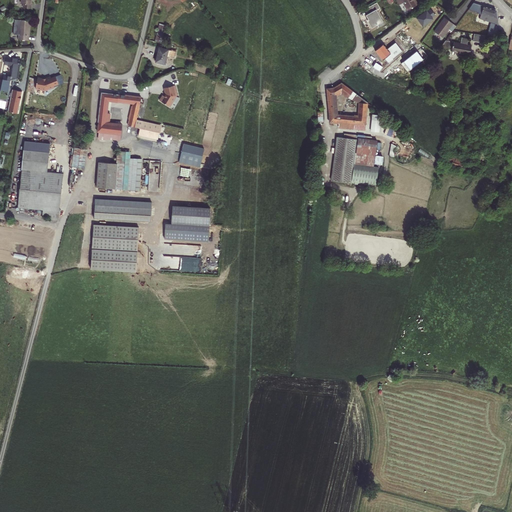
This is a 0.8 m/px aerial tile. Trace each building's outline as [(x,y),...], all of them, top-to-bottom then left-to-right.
[(31,4),(31,0),(21,0),(21,3),(23,4),(23,7),(31,8),(32,4),(31,4)] [(397,0),(400,7),(405,5),(409,13),(419,6),(416,1),(415,2),(413,0),(397,0)] [(379,4),(367,11),(370,15),(368,16),(371,21),(369,21),(374,30),(385,23),(379,12),(382,10),(379,4)] [(500,26),(499,14),(498,12),(497,10),(477,4),(476,11),(483,13),(483,15),(493,18),(494,27),(500,26)] [(409,21),(418,34),(435,22),(425,9),(409,21)] [(436,32),(445,38),(454,24),(446,18),(436,32)] [(19,35),(18,39),(23,40),(28,40),(29,30),(30,21),(15,19),(13,34),(19,35)] [(155,41),(161,43),(165,25),(159,24),(155,41)] [(390,34),(393,38),(400,33),(405,29),(402,25),(390,34)] [(476,34),(475,41),(486,43),(487,36),(476,34)] [(454,44),(453,52),(461,53),(460,56),(471,58),(473,47),(469,46),(470,40),(463,39),(462,45),(454,44)] [(448,43),(443,49),(447,52),(451,46),(448,43)] [(402,49),(397,44),(389,49),(385,45),(377,51),(384,60),(392,54),(396,51),(397,52),(402,49)] [(176,51),(159,47),(156,62),(165,64),(167,56),(174,58),(176,51)] [(408,50),(393,73),(411,85),(417,76),(411,73),(421,59),(408,50)] [(18,81),(21,60),(5,57),(4,64),(16,65),(16,72),(15,72),(14,77),(16,78),(15,81),(18,81)] [(60,75),(56,77),(58,84),(54,86),(54,87),(64,84),(60,75)] [(43,79),(38,78),(35,89),(45,91),(54,87),(54,86),(58,84),(56,77),(51,79),(50,77),(46,79),(43,79)] [(134,127),(140,98),(127,96),(128,89),(128,83),(103,79),(101,93),(98,122),(99,122),(97,132),(99,132),(98,138),(107,140),(107,138),(120,140),(122,131),(122,125),(109,123),(110,113),(106,113),(108,100),(131,103),(131,105),(132,106),(128,126),(131,126),(134,127)] [(160,100),(170,106),(176,96),(177,95),(175,85),(164,88),(166,94),(164,96),(163,95),(160,100)] [(343,116),(341,123),(341,129),(367,131),(368,126),(369,104),(363,104),(364,100),(354,95),(355,93),(344,86),(344,93),(351,99),(350,100),(359,104),(358,106),(361,107),(360,115),(356,115),(356,117),(343,116)] [(332,118),(331,122),(337,123),(339,115),(339,112),(338,96),(337,89),(330,90),(332,117),(332,118)] [(8,111),(18,114),(22,92),(12,90),(8,111)] [(159,133),(161,125),(141,121),(147,99),(140,98),(134,127),(159,133)] [(457,125),(455,132),(459,134),(461,127),(462,127),(468,115),(463,113),(457,125)] [(469,118),(463,135),(470,137),(475,120),(478,121),(472,138),(478,140),(484,123),(486,123),(480,140),(487,143),(493,126),(495,126),(489,143),(497,145),(503,124),(472,115),(471,118),(469,118)] [(382,121),(372,120),(371,132),(381,133),(382,121)] [(394,136),(397,129),(387,126),(385,133),(394,136)] [(445,163),(476,172),(478,167),(464,162),(464,161),(465,158),(452,154),(458,137),(454,136),(450,149),(449,149),(445,163)] [(330,137),(327,181),(348,182),(349,164),(351,139),(330,137)] [(460,143),(487,152),(489,146),(462,137),(460,143)] [(376,141),(351,139),(349,164),(374,165),(376,141)] [(456,151),(475,157),(477,150),(459,144),(456,151)] [(84,168),(87,149),(74,147),(71,166),(84,168)] [(49,152),(24,149),(18,208),(43,210),(42,212),(59,213),(63,173),(47,171),(49,152)] [(96,187),(135,190),(138,159),(129,158),(129,152),(117,151),(116,163),(98,162),(96,187)] [(181,151),(179,162),(200,167),(203,156),(181,151)] [(481,158),(479,164),(483,166),(487,153),(480,151),(477,157),(481,158)] [(377,154),(376,163),(383,164),(385,155),(377,154)] [(150,173),(149,191),(160,191),(161,160),(150,160),(150,170),(152,170),(152,173),(150,173)] [(349,164),(348,182),(373,184),(374,165),(349,164)] [(152,202),(95,199),(94,218),(151,221),(152,202)] [(164,239),(208,242),(210,208),(172,206),(171,225),(165,224),(164,239)] [(138,227),(93,225),(91,269),(136,271),(138,227)] [(189,270),(201,270),(201,244),(171,244),(170,255),(190,256),(189,270)]
